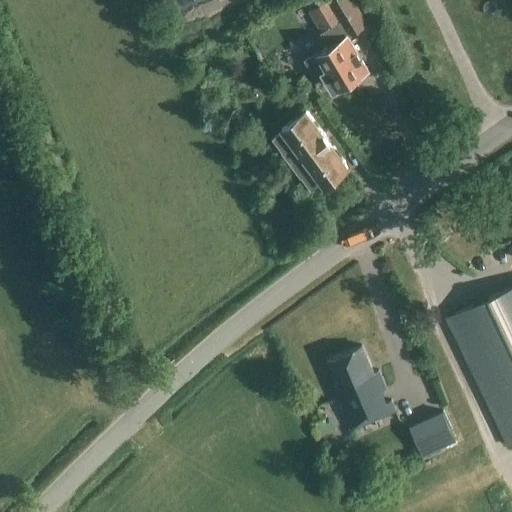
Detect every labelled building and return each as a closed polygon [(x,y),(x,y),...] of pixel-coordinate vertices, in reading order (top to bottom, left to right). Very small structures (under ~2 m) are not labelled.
[(356,0),(310,0),(308,1),(312,8),(309,11),(321,32),(330,45),(318,52),(318,51),(304,60),(314,77),(325,71),(335,89),(368,69),(348,36),(370,22),(356,0)] [(323,133),(306,109),(282,128),(283,130),(273,138),(283,151),(282,152),(301,176),(311,189),(322,182),(324,184),(348,166),(330,142),(331,142),(324,132),(323,133)] [(511,285),(447,316),(510,446),(511,444),(511,285)] [(373,372),(362,345),(329,359),(338,382),(333,384),(352,429),(396,410),(391,400),(386,402),(381,390),(386,388),(379,370),(373,372)] [(442,410),(416,422),(430,451),(456,439),(442,410)]
